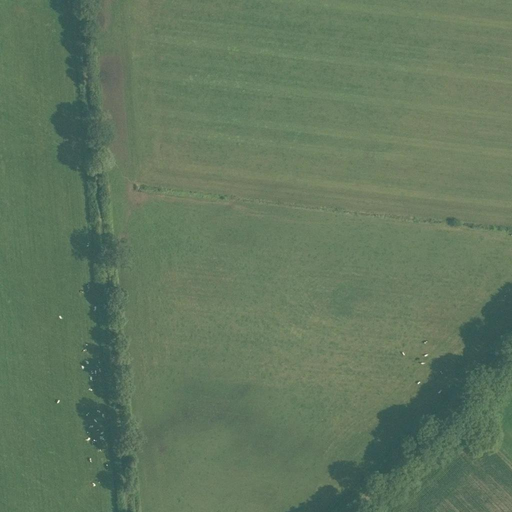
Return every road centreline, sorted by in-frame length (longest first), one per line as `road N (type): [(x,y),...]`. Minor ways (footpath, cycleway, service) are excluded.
road 1 (track): [(77,0),(125,511)]
road 2 (unclassified): [(355,511),(511,360)]
